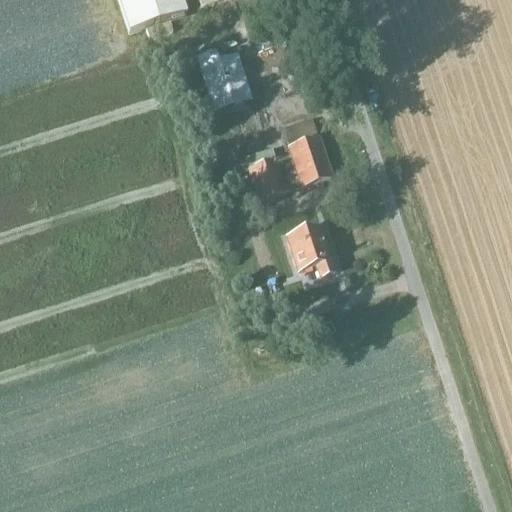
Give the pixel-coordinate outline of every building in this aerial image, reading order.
[(185,17),(179,0),(116,0),(128,36),(185,17)] [(199,0),(203,12),(239,0),(199,0)] [(215,118),(253,107),(234,46),(197,58),(215,118)] [(259,202),(330,181),(312,122),(284,130),(292,158),(250,171),(259,202)] [(223,192),(229,212),(244,207),(238,188),(223,192)] [(320,282),(334,278),(320,231),(289,241),(299,275),(316,269),(320,282)]
